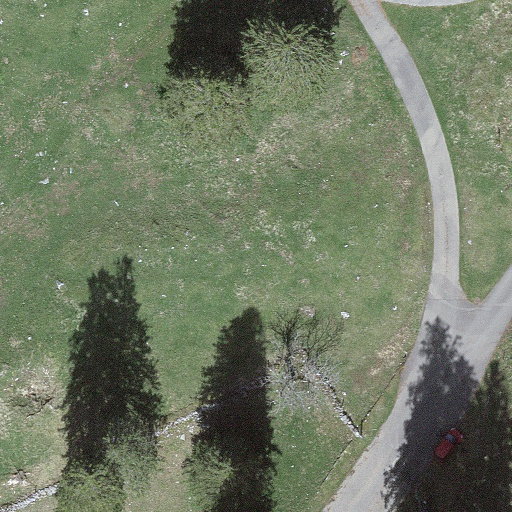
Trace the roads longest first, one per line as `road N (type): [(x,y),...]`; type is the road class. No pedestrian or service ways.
road 1 (unclassified): [(435,395),(447,278),(443,191),(415,96),(361,0)]
road 2 (unclassified): [(435,395),(343,511)]
road 3 (unclassified): [(511,287),(435,395)]
